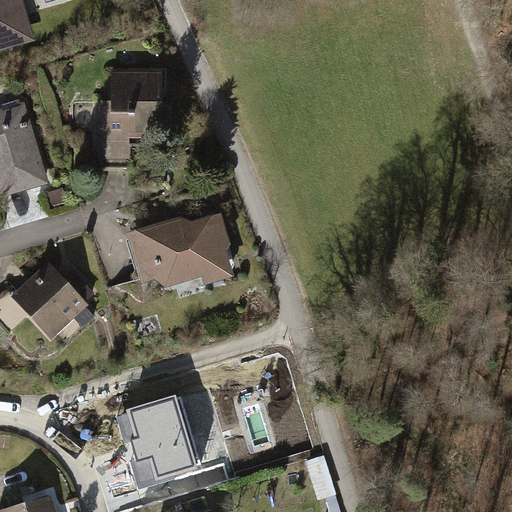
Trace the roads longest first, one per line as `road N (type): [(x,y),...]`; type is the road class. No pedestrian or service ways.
road 1 (track): [(168,0),(269,233),(356,511)]
road 2 (track): [(28,421),(298,326)]
road 3 (track): [(511,148),(464,0)]
road 4 (residential): [(97,511),(82,460),(60,437),(28,421),(0,421)]
